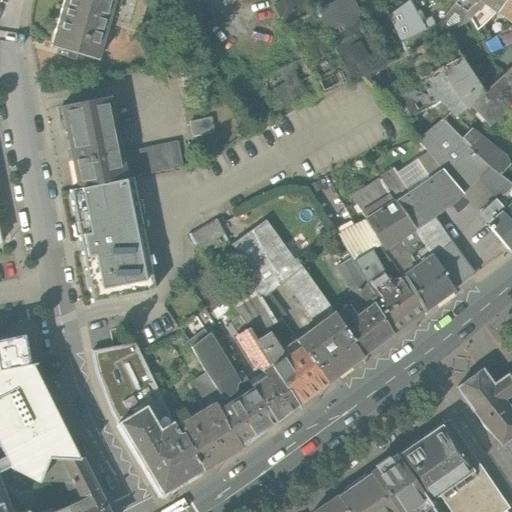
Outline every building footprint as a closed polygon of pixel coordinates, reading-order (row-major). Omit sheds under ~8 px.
[(64,0),(50,47),(96,61),(107,24),(139,33),(149,0),(64,0)] [(286,0),(272,8),(282,26),(334,0),(286,0)] [(319,97),(360,77),(406,54),(406,53),(401,42),(392,21),(387,15),(377,0),(334,0),(282,26),(299,60),(319,97)] [(456,0),(438,24),(421,32),(401,42),(406,53),(445,34),(469,19),(465,11),(474,0),(456,0)] [(477,0),(474,0),(465,11),(469,19),(476,31),(495,12),(477,0)] [(507,0),(510,2),(510,0),(477,0),(495,12),(503,0),(507,0)] [(503,0),(495,12),(511,24),(511,0),(510,0),(510,2),(507,0),(503,0)] [(406,1),(387,15),(392,21),(401,42),(421,32),(406,1)] [(464,24),(446,36),(458,54),(476,43),(464,24)] [(488,53),(511,42),(511,25),(482,43),(488,53)] [(406,53),(406,54),(418,80),(460,58),(458,54),(446,36),(445,34),(406,53)] [(418,139),(442,120),(433,109),(418,80),(406,54),(360,77),(400,120),(417,139),(418,139)] [(460,58),(418,80),(433,109),(442,120),(450,112),(456,118),(467,109),(469,106),(482,93),(460,58)] [(275,118),(319,97),(299,60),(257,83),(275,118)] [(511,105),(511,63),(482,93),(469,106),(489,126),(509,109),(511,105)] [(182,83),(185,102),(208,98),(205,79),(182,83)] [(78,187),(128,177),(123,152),(113,95),(63,104),(78,187)] [(212,119),(191,122),(193,136),(214,133),(212,119)] [(412,230),(430,257),(453,290),(473,276),(430,217),(449,204),(476,180),(487,163),(459,138),(451,131),(447,125),(446,126),(442,120),(418,139),(429,154),(394,178),(390,171),(379,177),(381,182),(353,200),(365,220),(380,246),(382,249),(398,238),(412,230)] [(470,130),(459,138),(487,163),(499,174),(508,166),(504,156),(470,130)] [(178,142),(123,152),(128,177),(151,173),(183,167),(178,142)] [(483,184),(498,199),(479,215),(486,224),(503,211),(511,202),(511,184),(499,174),(487,163),(476,180),(483,184)] [(151,288),(128,177),(78,187),(66,189),(89,301),(151,288)] [(511,251),(511,250),(511,202),(503,211),(486,224),(511,251)] [(365,220),(351,228),(369,252),(380,246),(365,220)] [(255,341),(269,332),(267,328),(274,324),(260,300),(285,282),(302,269),(295,259),(293,260),(265,221),(230,246),(248,276),(224,292),(247,329),(255,341)] [(350,258),(375,298),(378,292),(389,286),(369,252),(351,228),(348,224),(335,233),(350,258)] [(412,230),(398,238),(416,266),(430,257),(412,230)] [(423,311),(453,290),(430,257),(416,266),(412,269),(402,277),(423,311)] [(361,356),(390,334),(371,300),(375,298),(350,258),(337,268),(355,301),(334,316),(361,356)] [(334,313),(302,269),(285,282),(317,325),(333,314),(334,313)] [(390,334),(423,311),(402,277),(389,286),(378,292),(375,298),(371,300),(390,334)] [(334,316),(333,314),(317,325),(306,334),(296,341),(326,383),(361,356),(334,316)] [(296,405),(255,341),(247,329),(232,338),(252,370),(258,366),(265,378),(250,387),(252,390),(273,422),(296,405)] [(296,405),(326,383),(296,341),(280,351),(269,332),(255,341),(296,405)] [(0,447),(5,457),(10,468),(11,469),(38,483),(39,480),(48,459),(60,459),(76,461),(80,458),(35,368),(34,363),(28,364),(23,335),(0,339),(0,447)] [(206,373),(223,399),(234,393),(236,384),(206,336),(192,347),(206,373)] [(111,412),(117,424),(148,405),(163,429),(172,423),(134,343),(92,351),(95,373),(111,412)] [(490,433),(503,444),(511,436),(511,412),(502,399),(511,392),(511,384),(506,377),(505,375),(492,385),(479,369),(456,386),(490,433)] [(241,447),(273,422),(252,390),(218,410),(241,447)] [(241,447),(218,410),(214,403),(178,424),(182,432),(202,471),(241,447)] [(178,435),(172,423),(163,429),(148,405),(117,424),(160,496),(202,471),(182,432),(178,435)] [(447,419),(438,425),(469,470),(437,492),(450,511),(504,511),(509,509),(447,419)] [(438,425),(395,455),(426,500),(437,492),(469,470),(438,425)] [(511,436),(503,444),(511,460),(511,436)] [(404,511),(408,511),(426,500),(395,455),(368,473),(394,511),(403,511),(404,511)] [(12,511),(0,478),(0,473),(10,468),(5,457),(0,459),(0,503),(1,503),(3,511),(12,511)] [(74,504),(67,507),(68,511),(106,511),(80,458),(76,461),(60,459),(71,481),(81,501),(74,504)] [(60,459),(48,459),(39,480),(63,481),(71,481),(60,459)] [(394,511),(368,473),(336,496),(346,511),(394,511)] [(71,481),(63,481),(74,504),(81,501),(71,481)] [(346,511),(336,496),(311,511),(346,511)] [(433,511),(426,500),(408,511),(404,511),(403,511),(433,511)] [(27,511),(24,511),(3,511),(1,503),(0,503),(0,511),(27,511)]
